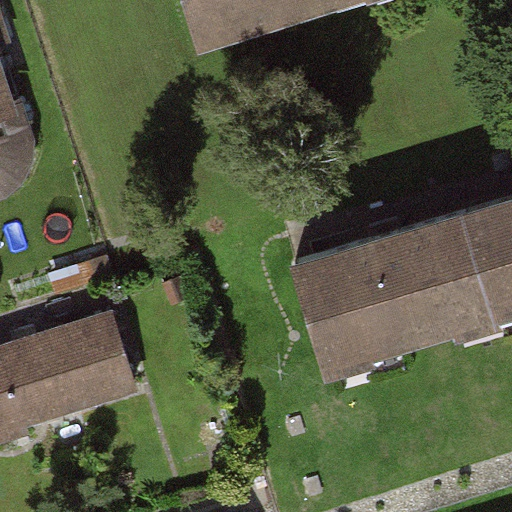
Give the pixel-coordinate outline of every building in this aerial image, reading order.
[(0,0),(0,109),(24,102),(12,68),(28,63),(7,0),(0,0)] [(189,0),(202,39),(323,0),(189,0)] [(24,102),(0,109),(0,195),(7,193),(22,181),(32,165),(36,147),(36,133),(33,120),(27,101),(24,102)] [(511,174),(459,189),(492,302),(511,296),(511,174)] [(459,189),(284,240),(317,353),(492,302),(459,189)] [(141,382),(115,303),(0,340),(0,436),(30,427),(27,419),(141,382)]
